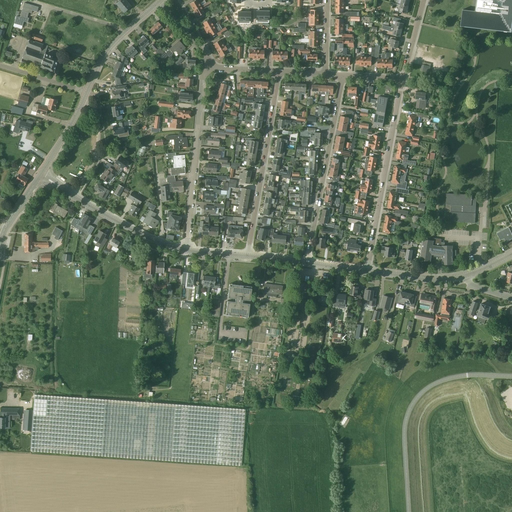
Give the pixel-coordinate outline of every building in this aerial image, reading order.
[(124,12),(130,7),(124,0),(118,0),(120,1),(117,4),(124,12)] [(190,4),(194,10),(206,3),(205,1),(200,3),(198,3),(196,0),(190,4)] [(461,26),(503,31),(511,32),(511,31),(511,30),(511,0),(494,0),(502,2),(501,14),(462,10),(461,26)] [(210,1),(206,3),(194,10),(197,17),(204,13),(202,10),(212,4),(210,1)] [(28,12),(31,13),(32,11),(37,12),(38,7),(24,3),(20,17),(19,17),(16,16),(14,23),(23,26),(24,22),(27,23),(29,18),(26,17),(28,12)] [(406,14),(408,7),(401,5),(397,4),(396,7),(400,8),(399,12),(406,14)] [(345,9),(345,6),(336,6),(336,13),(343,13),(343,15),(357,16),(357,12),(349,12),(343,12),(343,9),(345,9)] [(355,25),(355,21),(360,22),(360,17),(351,17),(350,21),(350,25),(352,25),(355,25)] [(392,24),(391,27),(402,30),(404,24),(400,23),(401,19),(394,17),(393,21),(396,22),(395,25),(392,24)] [(203,27),(205,31),(213,26),(209,19),(203,23),(205,27),(203,27)] [(336,19),(335,27),(348,27),(348,24),(345,24),(343,24),(343,20),(336,19)] [(158,22),(149,31),(153,35),(156,32),(156,33),(158,33),(160,31),(160,29),(159,29),(162,27),(158,22)] [(400,37),(402,30),(391,27),(383,25),(382,29),(385,29),(384,30),(392,32),(392,30),(393,31),(392,35),(400,37)] [(217,32),(213,26),(205,31),(207,34),(208,33),(210,36),(217,32)] [(167,28),(165,30),(172,38),(175,36),(167,28)] [(144,54),(144,53),(147,51),(145,48),(149,44),(147,41),(148,41),(143,35),(141,38),(137,42),(141,46),(139,48),(144,53),(144,54)] [(317,39),(308,39),(301,39),(301,42),(309,43),(309,47),(317,47),(317,39)] [(391,51),(392,47),(397,48),(399,41),(390,39),(388,45),(388,49),(388,50),(391,51)] [(52,57),(45,54),(48,46),(43,44),(43,45),(34,42),(29,40),(20,64),(38,71),(40,67),(53,72),(58,60),(52,58),(52,57)] [(213,44),(217,51),(225,46),(223,43),(222,44),(220,40),(213,44)] [(173,52),(172,52),(175,50),(179,54),(182,51),(182,50),(185,48),(183,46),(179,41),(170,49),(168,47),(163,51),(164,51),(158,56),(163,61),(167,56),(168,56),(168,57),(169,57),(169,56),(172,54),(173,54),(173,53),(173,52)] [(228,44),(225,46),(217,51),(221,57),(228,53),(227,53),(232,50),(228,44)] [(385,67),(385,58),(386,54),(379,53),(379,52),(380,46),(376,45),(376,47),(375,58),(378,58),(377,67),(385,67)] [(125,52),(129,57),(131,58),(137,52),(136,51),(136,50),(132,46),(128,49),(127,49),(125,51),(125,52)] [(256,47),(256,50),(256,59),(259,60),(259,58),(263,58),(264,51),(261,50),(261,47),(256,47)] [(343,56),(342,65),(350,65),(350,58),(350,55),(347,55),(347,48),(343,48),(343,53),(343,56)] [(306,55),(306,60),(316,60),(317,55),(309,55),(309,50),(298,49),(298,55),(306,55)] [(252,59),(256,59),(256,50),(248,50),(248,57),(252,58),(252,59)] [(275,60),(279,61),(279,52),(272,51),(271,59),(275,59),(275,60)] [(287,52),(279,52),(279,61),(283,61),(283,60),(287,60),(287,52)] [(335,54),(335,57),(335,64),(342,65),(343,56),(343,53),(339,52),(339,54),(335,54)] [(393,60),(389,60),(389,57),(391,57),(391,53),(386,53),(386,54),(385,58),(385,67),(392,68),(393,60)] [(360,66),(363,66),(364,57),(364,55),(360,55),(360,57),(356,57),(356,64),(360,64),(360,66)] [(117,61),(114,68),(123,72),(125,68),(123,67),(124,64),(127,65),(129,61),(124,57),(122,56),(120,63),(117,61)] [(184,60),(180,56),(174,62),(177,66),(184,60)] [(189,57),(186,56),(185,63),(183,63),(182,67),(186,68),(187,66),(195,67),(195,61),(189,60),(189,57)] [(371,57),(364,57),(363,66),(367,66),(367,65),(371,65),(371,57)] [(123,72),(114,68),(111,76),(115,77),(116,85),(122,85),(121,78),(123,72)] [(178,78),(187,79),(186,82),(185,82),(185,84),(179,84),(178,88),(186,88),(186,86),(193,87),(194,83),(192,83),(193,79),(192,79),(192,75),(179,73),(178,78)] [(240,87),(246,87),(247,81),(240,80),(240,84),(236,84),(237,89),(240,89),(240,87)] [(221,83),(219,90),(230,94),(231,91),(225,89),(226,85),(227,83),(226,82),(224,81),(222,82),(222,84),(221,83)] [(268,82),(261,82),(260,97),(266,98),(266,93),(263,93),(263,88),(267,88),(268,82)] [(123,93),(123,91),(126,91),(125,86),(113,88),(114,92),(111,92),(112,99),(119,98),(119,99),(120,100),(124,99),(125,98),(124,93),(123,93)] [(333,86),(326,86),(325,95),(325,103),(330,104),(330,100),(328,100),(329,94),(332,95),(333,86)] [(356,96),(356,93),(357,88),(349,87),(348,93),(347,93),(347,97),(350,97),(351,95),(356,96)] [(229,97),(230,94),(219,90),(217,97),(222,99),(225,99),(226,96),(229,97)] [(179,100),(181,100),(191,101),(192,94),(188,94),(188,93),(180,92),(179,100)] [(415,99),(417,99),(416,107),(426,109),(427,96),(426,95),(426,94),(416,92),(416,93),(415,98),(416,98),(415,99)] [(24,96),(20,95),(17,104),(26,107),(28,102),(23,101),(24,96)] [(379,97),(378,100),(372,99),(372,97),(367,96),(366,102),(375,104),(386,106),(387,102),(388,102),(389,97),(385,96),(384,98),(379,97)] [(222,99),(217,97),(215,103),(226,107),(229,108),(230,105),(227,104),(224,103),(221,102),(222,99)] [(47,98),(44,106),(48,107),(47,109),(54,111),(57,100),(50,98),(50,99),(47,98)] [(256,109),(264,111),(265,105),(262,104),(262,100),(254,99),(253,109),(256,109)] [(46,115),(47,109),(48,107),(44,106),(34,103),(32,111),(46,115)] [(225,110),(226,107),(215,103),(213,110),(218,112),(219,109),(223,110),(223,109),(225,110)] [(113,117),(116,117),(117,120),(123,119),(122,115),(119,116),(118,109),(121,109),(120,104),(114,105),(115,106),(112,107),(113,117)] [(387,106),(386,106),(375,104),(375,106),(376,107),(378,108),(377,112),(385,113),(386,109),(387,106)] [(329,117),(330,108),(320,106),(320,107),(316,106),(314,117),(322,118),(322,115),(329,117)] [(291,109),(289,109),(287,109),(281,108),(280,115),(289,116),(291,109)] [(177,110),(177,118),(185,119),(186,117),(190,118),(191,111),(177,110)] [(384,117),(385,113),(377,112),(377,115),(376,114),(375,118),(384,120),(385,117),(384,117)] [(416,121),(417,117),(410,115),(408,125),(414,127),(415,127),(418,128),(420,122),(416,121)] [(220,126),(220,123),(221,117),(215,116),(215,117),(210,116),(209,125),(220,126)] [(341,116),(340,123),(347,125),(350,125),(354,126),(355,123),(348,122),(349,118),(341,116)] [(384,123),(384,120),(375,118),(374,122),(375,122),(375,125),(382,127),(383,122),(384,123)] [(182,120),(172,119),(172,123),(170,123),(170,127),(181,128),(182,120)] [(290,124),(291,120),(284,119),(284,120),(279,119),(278,127),(287,129),(288,123),(290,124)] [(29,131),(31,125),(32,125),(33,122),(27,120),(26,123),(20,121),(17,120),(13,132),(18,134),(20,130),(25,132),(25,130),(29,131)] [(113,129),(114,132),(114,135),(124,133),(124,130),(126,130),(124,122),(119,123),(120,128),(113,129)] [(347,125),(340,123),(338,130),(346,132),(347,125)] [(412,136),(414,127),(408,125),(405,135),(412,136)] [(217,134),(216,134),(215,136),(213,135),(213,137),(210,137),(207,137),(207,144),(218,146),(219,138),(223,139),(224,134),(217,134)] [(380,143),(381,136),(380,136),(381,135),(377,134),(377,136),(374,135),(374,138),(370,137),(370,141),(380,143)] [(166,136),(166,140),(174,139),(174,150),(179,150),(179,147),(187,147),(186,138),(177,138),(176,135),(166,136)] [(337,136),(336,143),(344,144),(345,138),(337,136)] [(246,143),(246,146),(257,148),(258,142),(254,142),(254,139),(245,138),(245,140),(250,141),(249,144),(246,143)] [(287,143),(288,143),(288,140),(277,138),(277,141),(276,147),(282,148),(286,149),(287,143)] [(379,150),(380,143),(370,141),(369,141),(368,147),(372,148),(372,149),(379,150)] [(400,141),(398,152),(405,153),(405,152),(407,143),(400,141)] [(342,151),(344,144),(336,143),(335,150),(342,151)] [(143,156),(146,147),(140,145),(137,154),(143,156)] [(281,151),(282,148),(276,147),(274,153),(279,154),(278,157),(283,157),(284,152),(281,151)] [(218,162),(222,162),(227,162),(227,158),(223,158),(224,149),(218,148),(218,152),(209,151),(208,158),(218,159),(218,162)] [(409,153),(405,152),(405,153),(398,152),(397,154),(396,154),(396,156),(397,157),(397,158),(403,159),(408,160),(409,153)] [(173,164),(173,168),(185,167),(184,155),(176,156),(175,153),(165,154),(166,160),(169,160),(168,158),(173,158),(174,164),(173,164)] [(115,163),(113,166),(121,171),(127,162),(123,160),(119,157),(115,163)] [(274,159),(273,164),(279,166),(279,163),(282,163),(283,157),(278,157),(278,159),(274,159)] [(367,158),(366,163),(376,165),(377,158),(370,157),(370,159),(367,158)] [(255,160),(244,158),(243,161),(246,162),(246,165),(253,167),(255,160)] [(375,172),(376,165),(366,163),(364,170),(365,170),(368,170),(375,172)] [(407,173),(406,173),(407,164),(402,163),(401,167),(395,166),(395,167),(394,168),(394,170),(394,173),(401,174),(401,175),(406,176),(406,175),(407,173)] [(216,165),(206,164),(206,168),(205,168),(204,172),(216,173),(216,165)] [(276,171),(276,173),(282,175),(283,175),(288,176),(288,172),(283,171),(283,169),(280,169),(281,166),(279,166),(273,164),(271,170),(276,171)] [(22,189),(28,178),(24,176),(28,169),(22,166),(18,174),(19,174),(15,181),(19,184),(18,186),(22,189)] [(119,174),(121,171),(113,166),(111,169),(109,168),(106,173),(105,172),(104,174),(103,173),(100,177),(108,182),(110,179),(110,180),(116,172),(119,174)] [(185,173),(185,167),(173,168),(170,168),(171,176),(167,176),(167,179),(175,179),(175,178),(174,178),(174,176),(177,175),(177,174),(185,173)] [(312,177),(312,175),(316,175),(316,169),(306,168),(305,168),(305,170),(304,171),(304,173),(305,174),(308,174),(307,177),(312,177)] [(333,180),(339,181),(340,174),(338,174),(338,171),(331,170),(330,176),(333,176),(333,180)] [(397,184),(397,188),(406,189),(407,182),(406,182),(405,181),(406,176),(401,175),(401,174),(394,173),(394,174),(393,174),(393,176),(393,177),(392,183),(397,184)] [(217,187),(217,180),(226,180),(226,176),(217,176),(217,179),(207,178),(207,182),(206,181),(205,186),(217,187)] [(362,185),(365,185),(372,186),(373,180),(366,178),(366,181),(363,180),(362,185)] [(175,182),(175,179),(167,179),(167,183),(168,183),(168,186),(169,192),(173,192),(183,191),(182,181),(175,182)] [(278,182),(274,181),(268,180),(267,186),(270,187),(270,189),(277,191),(278,182)] [(327,190),(334,191),(338,192),(339,186),(338,186),(338,184),(339,182),(339,181),(333,180),(332,184),(328,184),(327,190)] [(107,193),(109,191),(97,184),(94,189),(97,191),(98,189),(101,191),(98,196),(104,199),(105,198),(106,198),(107,198),(108,197),(109,196),(109,195),(109,194),(108,194),(108,193),(107,193)] [(119,196),(124,188),(119,185),(114,193),(119,196)] [(371,193),(372,186),(365,185),(362,185),(361,190),(360,192),(357,191),(356,191),(355,195),(357,195),(361,196),(365,196),(366,192),(371,193)] [(169,192),(168,186),(160,187),(162,200),(170,200),(169,192)] [(213,200),(214,194),(219,194),(220,190),(213,189),(213,193),(204,192),(203,195),(202,195),(201,199),(213,200)] [(275,199),(275,194),(276,194),(277,191),(270,189),(269,192),(266,192),(265,197),(275,199)] [(391,191),(389,200),(395,202),(396,201),(399,202),(400,196),(399,196),(399,195),(398,195),(398,192),(397,192),(396,192),(391,191)] [(140,205),(143,199),(131,192),(128,198),(136,202),(134,206),(133,205),(128,213),(135,217),(139,209),(137,207),(139,204),(140,205)] [(472,195),(446,193),(445,204),(451,205),(450,222),(475,223),(476,213),(475,213),(476,210),(476,198),(472,198),(472,195)] [(240,197),(240,201),(247,202),(248,196),(238,194),(237,197),(240,197)] [(333,197),(326,195),(324,201),(328,202),(327,206),(331,206),(333,197)] [(360,199),(358,199),(357,206),(361,207),(368,208),(369,201),(365,200),(365,196),(361,196),(360,199)] [(395,204),(395,202),(389,200),(387,207),(396,209),(399,209),(400,205),(395,204)] [(63,217),(67,211),(56,205),(57,204),(53,202),(49,209),(53,211),(63,217)] [(153,212),(156,207),(148,202),(145,206),(148,207),(147,208),(150,209),(151,208),(150,210),(143,222),(154,228),(158,221),(153,218),(156,214),(153,212)] [(213,207),(203,206),(203,213),(214,214),(215,208),(222,209),(222,204),(214,203),(213,207)] [(246,208),(239,207),(236,206),(235,212),(234,212),(234,215),(241,216),(241,213),(245,214),(246,208)] [(367,215),(368,208),(361,207),(360,213),(367,215)] [(273,210),(270,210),(263,209),(262,214),(269,215),(268,217),(272,217),(273,210)] [(323,209),(322,216),(329,217),(330,213),(333,214),(334,211),(323,209)] [(168,211),(166,217),(167,217),(168,217),(167,221),(179,224),(180,218),(176,216),(173,216),(174,213),(169,211),(168,211)] [(83,223),(87,216),(84,213),(79,221),(77,219),(77,220),(73,218),(71,222),(70,225),(74,227),(78,230),(81,226),(82,226),(83,224),(83,223)] [(391,224),(395,225),(400,226),(401,222),(397,221),(397,217),(386,215),(385,222),(392,223),(391,224)] [(81,232),(82,231),(86,233),(86,232),(90,235),(94,227),(90,225),(90,226),(88,225),(92,219),(87,216),(83,223),(83,224),(82,226),(81,226),(78,230),(81,232)] [(332,218),(329,217),(322,216),(320,222),(327,224),(327,226),(334,228),(335,224),(331,223),(332,218)] [(353,232),(361,233),(363,225),(360,224),(361,220),(348,218),(348,222),(354,223),(353,232)] [(166,225),(164,224),(164,228),(167,229),(167,228),(171,228),(173,229),(173,230),(176,231),(177,230),(179,224),(167,221),(166,225)] [(202,227),(202,233),(202,234),(208,235),(209,227),(209,225),(203,224),(203,222),(200,221),(200,227),(202,227)] [(391,224),(392,223),(385,222),(383,232),(390,233),(391,224)] [(214,227),(209,227),(208,235),(214,235),(214,236),(217,236),(218,225),(214,224),(214,227)] [(257,239),(258,239),(264,240),(265,232),(268,233),(270,225),(266,224),(264,224),(262,231),(259,231),(259,235),(258,235),(257,239)] [(227,236),(234,237),(235,226),(228,225),(227,236)] [(235,226),(234,237),(241,238),(242,227),(235,226)] [(54,238),(57,240),(62,231),(55,227),(51,234),(55,236),(54,238)] [(303,235),(304,235),(305,228),(298,227),(297,234),(298,234),(298,237),(298,238),(294,237),(294,244),(302,245),(303,238),(302,238),(303,235)] [(327,229),(322,229),(322,233),(322,234),(321,238),(319,238),(318,247),(325,248),(326,244),(324,244),(326,233),(333,234),(333,228),(328,227),(327,229)] [(511,233),(509,227),(500,232),(501,234),(500,234),(502,237),(503,239),(504,239),(506,242),(510,240),(511,238),(511,233)] [(272,242),(278,242),(279,235),(277,235),(277,233),(274,233),(274,230),(270,229),(270,237),(273,237),(272,242)] [(103,238),(105,234),(99,231),(94,240),(98,242),(97,245),(102,248),(107,240),(103,238)] [(34,252),(34,250),(38,250),(38,247),(48,247),(48,243),(34,243),(34,242),(32,242),(32,234),(24,234),(24,252),(34,252)] [(278,242),(285,243),(285,239),(288,239),(289,235),(285,234),(282,234),(282,236),(279,235),(278,242)] [(445,246),(445,242),(441,242),(441,240),(441,239),(437,238),(434,238),(433,241),(423,239),(420,260),(430,261),(431,256),(442,257),(443,264),(453,264),(452,255),(456,255),(456,250),(452,250),(452,246),(445,246)] [(116,248),(119,242),(112,239),(109,244),(110,244),(108,248),(111,250),(113,246),(116,248)] [(356,240),(352,239),(352,243),(350,243),(349,251),(357,252),(357,251),(360,251),(361,246),(358,245),(358,244),(356,244),(356,240)] [(134,262),(138,255),(134,253),(135,252),(125,246),(122,251),(132,256),(130,259),(134,262)] [(385,247),(382,247),(381,252),(385,253),(384,256),(391,257),(394,257),(395,253),(392,253),(393,248),(386,247),(385,247)] [(154,272),(156,272),(156,265),(154,265),(154,260),(147,260),(146,272),(144,272),(143,278),(151,279),(151,274),(154,274),(154,272)] [(158,266),(156,265),(156,272),(163,273),(164,263),(158,263),(158,266)] [(179,275),(180,270),(168,268),(168,271),(169,271),(169,274),(170,274),(169,277),(176,278),(176,275),(179,275)] [(182,274),(181,285),(188,286),(188,284),(193,284),(194,273),(187,272),(186,274),(182,274)] [(209,287),(211,277),(212,277),(212,276),(210,275),(210,277),(203,276),(202,280),(201,280),(201,283),(202,283),(202,284),(210,285),(209,287)] [(211,277),(209,287),(219,288),(220,284),(214,284),(215,277),(215,276),(212,276),(212,277),(211,277)] [(227,301),(226,313),(228,313),(228,315),(245,317),(245,315),(248,315),(249,305),(242,304),(242,300),(250,301),(251,289),(249,288),(249,286),(232,284),(232,286),(229,286),(228,297),(227,297),(227,298),(228,298),(231,298),(230,301),(227,301)] [(272,297),(273,285),(264,284),(263,292),(267,292),(266,296),(272,297)] [(283,286),(273,285),(272,297),(276,297),(277,294),(282,294),(283,286)] [(358,287),(352,286),(350,295),(354,295),(354,297),(361,298),(361,294),(357,294),(358,287)] [(367,289),(367,290),(365,290),(364,299),(371,300),(370,305),(375,306),(376,299),(373,298),(374,291),(370,290),(370,289),(367,289)] [(405,303),(407,293),(401,291),(400,297),(397,296),(395,302),(401,304),(402,302),(405,303)] [(414,295),(407,293),(405,303),(408,304),(408,305),(414,307),(416,301),(413,300),(414,295)] [(338,294),(337,296),(334,295),(333,305),(336,305),(337,303),(345,305),(347,295),(342,294),(342,295),(338,294)] [(437,297),(422,294),(419,309),(434,312),(437,297)] [(392,298),(383,295),(380,307),(389,309),(392,298)] [(452,299),(444,298),(441,314),(449,315),(452,299)] [(468,313),(469,314),(473,315),(474,315),(475,312),(478,303),(475,302),(472,301),(469,309),(470,310),(468,313)] [(491,307),(481,303),(477,315),(480,316),(479,320),(484,322),(485,318),(488,319),(489,318),(490,316),(490,314),(488,314),(491,307)] [(414,318),(433,322),(434,316),(416,312),(414,318)] [(391,342),(394,333),(389,331),(386,340),(391,342)] [(341,343),(342,335),(333,334),(333,342),(341,343)] [(34,395),(30,451),(241,465),(245,409),(34,395)] [(0,417),(0,427),(5,428),(10,428),(10,415),(12,415),(12,419),(19,419),(20,409),(0,408),(0,415),(2,415),(2,418),(0,417)] [(32,411),(25,410),(24,430),(31,431),(32,411)]
